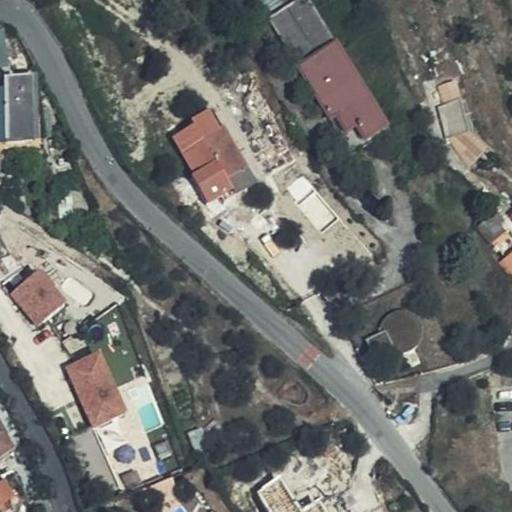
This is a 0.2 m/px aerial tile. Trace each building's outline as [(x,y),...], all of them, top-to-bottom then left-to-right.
[(385,132),(305,0),(303,0),(297,3),(295,0),(254,0),(349,153),(385,132)] [(122,28),(130,18),(117,8),(109,20),(122,28)] [(0,142),(31,142),(31,78),(6,78),(5,90),(0,90),(0,142)] [(470,134),(461,99),(440,107),(451,142),(470,134)] [(253,184),(222,128),(216,131),(206,112),(190,123),(192,127),(175,137),(195,176),(190,177),(207,204),(218,199),(220,203),(253,184)] [(486,157),(470,134),(451,142),(467,166),(486,157)] [(492,215),(476,227),(490,245),(506,233),(492,215)] [(511,258),(503,265),(511,276),(511,258)] [(67,302),(41,271),(13,293),(39,325),(67,302)] [(421,336),(422,332),(421,329),(418,322),(415,317),(412,316),(409,314),(400,313),(395,314),(390,315),(386,317),(383,320),(381,325),(380,329),(380,334),(364,341),(373,357),(387,351),(388,350),(390,352),(395,355),(398,355),(402,355),(406,354),(409,353),(413,351),(419,345),(421,336)] [(128,413),(101,353),(69,367),(96,427),(128,413)] [(0,429),(0,455),(11,449),(0,429)] [(17,511),(12,503),(19,497),(8,478),(0,484),(0,487),(6,499),(0,505),(4,511),(17,511)]
